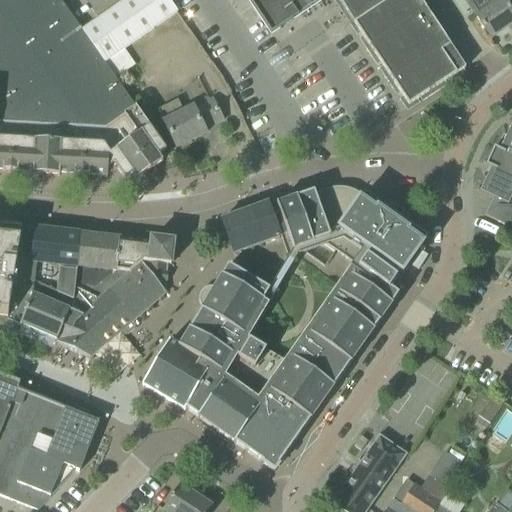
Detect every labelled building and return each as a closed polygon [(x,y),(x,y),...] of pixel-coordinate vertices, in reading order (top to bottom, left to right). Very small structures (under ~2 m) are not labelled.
[(81,32),(59,0),(0,0),(0,37),(60,119),(115,82),(116,81),(115,80),(81,32)] [(248,0),(271,33),(321,0),(418,0),(421,3),(425,0),(248,0)] [(457,58),(421,3),(418,0),(336,0),(407,107),(464,70),(457,58)] [(511,14),(502,0),(464,0),(490,40),(511,24),(511,14)] [(163,151),(115,82),(60,119),(0,37),(0,172),(32,175),(32,176),(59,178),(59,176),(107,179),(107,171),(114,166),(124,181),(131,176),(136,182),(160,163),(156,157),(163,151)] [(179,104),(182,112),(158,119),(167,147),(224,130),(212,94),(179,104)] [(157,119),(180,110),(176,101),(154,110),(157,119)] [(502,136),(496,150),(495,151),(511,158),(511,128),(510,128),(506,138),(502,136)] [(511,158),(495,151),(496,150),(493,149),(485,168),(490,170),(479,194),(493,200),(484,218),(506,228),(511,216),(511,215),(511,158)] [(310,422),(391,306),(384,301),(390,294),(391,291),(389,290),(396,280),(394,278),(398,273),(401,275),(426,239),(408,226),(405,231),(378,212),(381,207),(363,195),(362,197),(359,195),(356,193),(352,191),(349,190),(345,189),(342,189),(340,189),(337,189),(334,189),(332,189),(314,196),(313,193),(296,199),(295,199),(295,200),(294,200),(279,206),(278,207),(288,235),(286,236),(292,252),(269,292),(267,290),(250,280),(247,279),(235,271),(229,281),(223,278),(221,277),(221,278),(215,288),(212,288),(208,288),(205,289),(202,291),(200,293),(199,297),(198,300),(199,303),(200,307),(202,309),(194,323),(201,327),(196,335),(189,331),(188,332),(189,332),(179,349),(179,348),(178,349),(211,368),(185,410),(274,473),(283,460),(310,422)] [(288,235),(278,207),(279,206),(277,206),(276,206),(276,208),(269,211),(266,205),(221,222),(234,256),(279,240),(279,239),(286,236),(288,235)] [(0,322),(6,324),(6,323),(7,323),(14,280),(22,229),(0,226),(0,322)] [(14,280),(50,290),(75,297),(80,237),(80,236),(79,236),(35,232),(36,231),(22,229),(14,280)] [(108,292),(117,284),(119,241),(80,237),(75,297),(73,311),(79,314),(85,316),(108,292)] [(141,263),(166,265),(170,266),(173,243),(151,241),(150,245),(121,241),(119,241),(117,284),(141,263)] [(133,323),(137,320),(141,320),(144,317),(144,313),(145,313),(149,313),(152,310),(153,306),(156,303),(161,303),(164,300),(165,295),(163,292),(166,265),(141,263),(117,284),(108,292),(133,323)] [(45,301),(50,290),(14,280),(7,323),(20,328),(20,327),(33,297),(45,301)] [(79,314),(73,311),(75,297),(50,290),(45,301),(33,297),(20,327),(55,342),(55,343),(66,348),(79,314)] [(85,316),(79,314),(66,348),(91,359),(91,358),(120,334),(123,337),(127,337),(134,331),(135,326),(132,324),(133,323),(108,292),(85,316)] [(211,368),(178,349),(168,343),(142,386),(184,412),(185,410),(211,368)] [(0,434),(17,391),(19,387),(0,379),(0,434)] [(98,424),(17,391),(0,434),(0,497),(37,511),(74,471),(80,473),(98,424)] [(503,406),(492,398),(475,423),(486,431),(503,406)] [(338,511),(367,511),(406,456),(379,437),(330,506),(338,511)] [(367,443),(361,438),(354,448),(360,453),(367,443)] [(428,478),(422,488),(442,502),(449,491),(428,478)] [(179,486),(177,490),(162,511),(163,511),(209,511),(212,508),(210,507),(212,505),(182,486),(181,487),(179,486)] [(435,511),(437,511),(441,505),(413,487),(400,506),(392,501),(384,511),(435,511)] [(504,511),(506,511),(511,505),(511,494),(506,490),(495,504),(504,511)]
